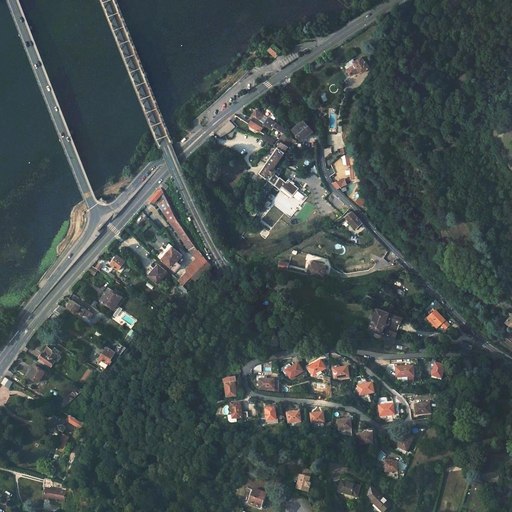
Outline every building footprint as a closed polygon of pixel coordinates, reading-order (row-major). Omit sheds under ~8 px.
[(281,52),(274,45),(269,50),(276,57),(281,52)] [(354,60),(346,65),(347,66),(345,67),(347,70),(350,76),(359,70),(361,73),(370,68),(366,62),(365,62),(362,57),(355,62),(354,60)] [(264,125),(271,130),(276,124),(255,110),(250,118),(252,119),(253,118),(264,125)] [(252,119),(249,124),(259,132),(264,125),(253,118),(252,119)] [(215,132),(220,137),(229,132),(235,126),(229,120),(215,132)] [(303,120),(292,129),(301,140),(312,131),(303,120)] [(282,131),(283,132),(284,131),(276,124),(271,130),(273,131),(274,129),(281,133),(282,131)] [(275,142),(273,145),(277,148),(284,152),(290,143),(293,145),(296,141),(283,132),(282,131),(281,133),(275,142)] [(347,146),(341,147),(343,164),(350,163),(347,146)] [(284,152),(277,148),(259,174),(274,184),(279,178),(276,176),(277,174),(273,171),(274,169),(272,168),(284,152)] [(338,188),(347,184),(344,179),(333,183),(338,188)] [(160,187),(149,200),(152,203),(163,191),(160,187)] [(159,206),(163,212),(174,227),(182,239),(187,247),(194,255),(199,251),(195,246),(186,231),(173,212),(170,207),(166,198),(159,206)] [(352,212),(345,216),(356,229),(362,223),(352,212)] [(176,262),(182,255),(169,244),(159,256),(175,271),(180,265),(176,262)] [(186,268),(188,270),(178,281),(181,283),(183,285),(193,274),(198,269),(202,270),(207,265),(203,260),(205,258),(199,251),(194,255),(196,258),(186,268)] [(117,256),(110,264),(118,270),(124,261),(117,256)] [(307,274),(323,277),(325,265),(310,262),(307,274)] [(158,265),(149,276),(158,284),(163,277),(165,279),(169,275),(158,265)] [(92,266),(87,271),(93,275),(97,269),(92,266)] [(183,285),(181,283),(177,288),(186,298),(189,295),(187,291),(188,290),(183,285)] [(108,289),(100,301),(114,310),(122,298),(108,289)] [(125,299),(122,298),(114,310),(116,312),(125,299)] [(93,314),(71,300),(67,306),(76,312),(77,310),(90,318),(93,314)] [(376,308),(368,329),(395,340),(398,334),(385,329),(388,320),(401,324),(403,319),(376,308)] [(458,332),(442,317),(436,324),(438,325),(435,328),(441,334),(444,332),(445,333),(448,330),(449,332),(448,333),(452,337),(458,332)] [(126,347),(120,343),(116,350),(121,354),(126,347)] [(51,371),(60,355),(59,355),(61,352),(54,347),(52,350),(47,347),(39,358),(40,358),(38,362),(51,371)] [(110,364),(108,363),(116,352),(108,347),(100,359),(103,360),(97,369),(102,372),(110,364)] [(320,359),(307,367),(312,375),(325,368),(320,359)] [(439,365),(440,363),(434,361),(431,369),(434,371),(436,364),(439,365)] [(297,362),(285,370),(290,378),(302,370),(297,362)] [(434,371),(432,376),(441,378),(445,367),(439,365),(436,364),(434,371)] [(36,366),(29,377),(37,382),(44,372),(36,366)] [(347,367),(332,369),(333,378),(348,377),(347,367)] [(396,367),(396,378),(413,378),(413,367),(396,367)] [(4,376),(0,383),(4,386),(9,379),(4,376)] [(225,382),(226,396),(236,395),(234,381),(235,381),(235,376),(226,377),(227,381),(225,382)] [(274,379),(259,379),(259,389),(274,389),(274,393),(277,393),(277,380),(274,380),(274,379)] [(357,386),(359,395),(373,393),(371,383),(357,386)] [(240,417),(247,417),(246,412),(241,413),(240,403),(231,403),(233,422),(241,422),(240,417)] [(414,405),(416,414),(430,412),(429,403),(414,405)] [(378,406),(380,415),(394,414),(393,405),(378,406)] [(265,409),(266,421),(270,420),(270,423),(276,422),(276,420),(280,419),(280,416),(275,416),(274,408),(265,409)] [(286,413),(288,422),(293,422),(294,425),(300,424),(300,421),(299,411),(286,413)] [(310,414),(312,428),(324,426),(323,413),(310,414)] [(70,416),(67,421),(81,429),(83,425),(79,422),(70,416)] [(54,417),(48,429),(58,434),(59,431),(63,432),(66,425),(63,424),(64,422),(54,417)] [(338,420),(339,430),(351,428),(350,419),(338,420)] [(356,435),(357,445),(372,444),(371,434),(356,435)] [(403,434),(398,447),(396,450),(403,453),(404,450),(406,451),(412,438),(403,434)] [(58,443),(64,446),(68,438),(63,435),(58,443)] [(397,462),(384,462),(385,472),(397,471),(397,462)] [(302,475),(298,474),(297,480),(298,480),(296,489),(308,492),(310,483),(308,483),(310,477),(309,477),(310,472),(303,470),(302,475)] [(361,486),(341,481),(338,492),(357,497),(361,486)] [(374,500),(373,501),(384,511),(391,505),(380,494),(370,484),(367,493),(374,500)] [(64,501),(65,492),(52,490),(48,489),(47,498),(64,501)] [(255,490),(250,503),(260,507),(265,494),(255,490)]
